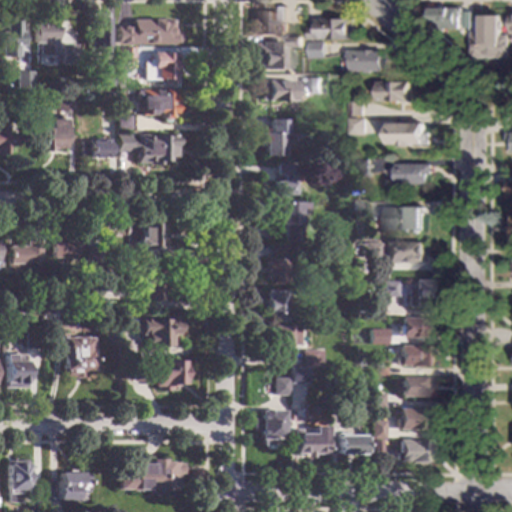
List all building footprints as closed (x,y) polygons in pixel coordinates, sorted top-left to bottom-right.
[(287,23),(284,23),(284,36),(276,36),(276,37),(256,37),(256,13),(276,13),(276,15),(280,15),(280,9),(287,9),(287,23)] [(470,11),(471,27),(462,27),(462,15),(458,15),(459,31),(434,31),(434,24),(429,24),(429,20),(428,20),(428,15),(429,15),(429,10),(470,11)] [(103,21),(104,21),(104,53),(101,53),(101,56),(89,56),(89,53),(85,53),(85,21),(88,21),(88,16),(103,16),(103,21)] [(160,22),(170,22),(170,34),(173,34),(177,37),(177,44),(173,48),(165,48),(165,47),(111,47),(111,28),(128,28),(128,22),(147,22),(147,21),(160,21),(160,22)] [(355,41),(309,41),(309,30),(316,30),(316,21),(355,21),(355,41)] [(53,29),(55,29),(55,38),(53,38),(53,45),(29,45),(29,22),(53,22),(53,29)] [(13,35),(16,35),(16,48),(14,48),(15,58),(11,58),(11,59),(0,59),(0,23),(12,23),(13,35)] [(486,35),(492,35),(492,39),(498,39),(498,37),(509,37),(509,60),(472,60),(471,34),(486,34),(486,35)] [(302,50),(287,49),(288,39),(302,39),(302,50)] [(282,57),(288,57),(288,67),(284,67),(284,72),(254,72),(254,63),(248,63),(248,45),(255,45),(255,44),(282,44),(282,57)] [(324,60),(307,60),(307,44),(324,44),(324,60)] [(131,65),(114,65),(114,50),(131,50),(131,65)] [(383,53),(383,55),(389,55),(389,72),(383,72),(383,74),(371,74),(371,75),(364,75),(364,74),(350,74),(350,64),(347,64),(347,53),(383,53)] [(173,64),(172,64),(172,86),(160,86),(160,82),(154,82),(154,83),(139,83),(138,61),(148,61),(147,55),(173,54),(173,64)] [(44,66),(42,66),(42,70),(31,70),(31,66),(30,66),(30,56),(44,56),(44,66)] [(26,93),(17,93),(17,69),(26,69),(26,93)] [(96,87),(110,87),(110,71),(95,71),(96,87)] [(321,96),(304,96),(304,79),(321,79),(321,96)] [(290,89),(292,89),(292,96),(290,96),(290,103),(256,103),(256,84),(290,83),(290,89)] [(410,96),(412,96),(412,104),(398,104),(397,105),(393,105),(392,103),(377,104),(377,98),(374,98),(374,92),(377,92),(377,84),(411,84),(410,96)] [(169,97),(174,97),(174,115),(169,115),(169,120),(166,120),(166,122),(164,125),(159,125),(158,123),(158,119),(136,118),(136,112),(135,111),(135,103),(133,103),(131,98),(131,95),(133,92),(169,92),(169,97)] [(69,112),(59,112),(59,95),(69,95),(69,112)] [(111,110),(98,110),(98,96),(111,96),(111,110)] [(362,104),(362,118),(347,118),(347,103),(362,104)] [(129,117),(129,133),(126,133),(126,132),(112,132),(112,118),(126,118),(126,117),(129,117)] [(364,137),(347,137),(347,120),(364,120),(364,137)] [(281,136),(287,136),(286,144),(281,144),(281,158),(260,157),(260,135),(265,135),(266,122),(281,122),(281,136)] [(424,126),(424,135),(429,135),(429,147),(411,147),(411,148),(400,148),(400,146),(388,146),(388,137),(386,137),(386,132),(388,132),(388,125),(424,126)] [(3,135),(11,135),(11,148),(3,148),(3,156),(0,156),(0,128),(3,128),(3,135)] [(60,151),(51,151),(51,153),(32,153),(32,130),(60,130),(60,151)] [(174,139),(177,142),(177,146),(174,149),(175,149),(175,159),(168,159),(168,163),(159,163),(159,167),(146,167),(146,165),(132,165),(132,153),(112,153),(112,136),(126,136),(126,144),(132,144),(132,136),(174,136),(174,139)] [(104,161),(82,161),(82,159),(76,160),(75,144),(82,144),(82,143),(104,143),(104,161)] [(368,162),(368,175),(345,175),(345,161),(368,162)] [(288,184),(289,184),(289,198),(281,197),(281,200),(277,200),(277,198),(270,197),(270,184),(280,184),(280,177),(273,177),(273,166),(289,166),(288,184)] [(431,177),(426,177),(426,186),(395,186),(395,166),(431,166),(431,177)] [(363,205),(363,220),(348,220),(348,204),(363,205)] [(293,205),(300,205),(300,218),(293,218),(293,245),(277,245),(277,227),(269,227),(269,226),(265,226),(265,219),(269,219),(269,205),(293,205)] [(424,210),(424,233),(420,233),(417,235),(412,235),(410,233),(388,232),(389,209),(424,210)] [(159,233),(161,233),(161,242),(159,242),(159,248),(163,248),(163,261),(137,261),(137,250),(134,250),(134,239),(137,239),(137,225),(159,225),(159,233)] [(70,261),(58,261),(58,266),(47,266),(47,261),(44,261),(44,243),(70,242),(70,261)] [(34,266),(16,266),(16,275),(2,275),(2,248),(19,248),(19,243),(34,243),(34,266)] [(423,256),(425,256),(425,265),(382,265),(382,244),(423,244),(423,256)] [(377,260),(361,260),(361,245),(377,245),(377,260)] [(98,264),(82,264),(82,247),(98,247),(98,264)] [(287,262),(290,262),(290,277),(282,277),(282,284),(260,284),(260,261),(267,261),(267,248),(287,248),(287,262)] [(154,266),(159,266),(159,285),(154,284),(154,304),(137,304),(137,292),(128,292),(128,266),(154,265),(154,266)] [(98,285),(81,285),(81,267),(98,267),(98,285)] [(39,292),(28,293),(28,276),(39,276),(39,292)] [(429,294),(431,294),(431,300),(429,300),(429,309),(403,309),(403,291),(407,291),(407,282),(429,283),(429,294)] [(394,299),(378,299),(378,284),(394,284),(394,299)] [(282,299),(287,299),(287,315),(282,315),(282,325),(266,325),(266,315),(261,315),(261,292),(283,292),(282,299)] [(59,316),(41,316),(41,300),(59,300),(59,316)] [(174,337),(168,337),(168,349),(141,350),(141,349),(139,349),(139,337),(135,337),(135,321),(160,321),(160,318),(174,318),(174,337)] [(433,340),(397,340),(397,338),(395,338),(395,329),(397,329),(397,320),(433,320),(433,340)] [(283,339),(288,339),(288,346),(283,346),(283,356),(264,356),(264,329),(283,329),(283,339)] [(39,351),(22,351),(22,336),(39,336),(39,351)] [(64,340),(88,339),(89,373),(78,373),(78,380),(58,380),(58,359),(55,359),(55,353),(56,353),(56,340),(57,340),(57,336),(64,336),(64,340)] [(381,347),(364,347),(364,338),(381,338),(381,347)] [(434,368),(418,368),(418,370),(407,370),(407,368),(395,368),(395,367),(392,368),(392,359),(395,359),(395,348),(434,348),(434,368)] [(317,368),(295,368),(295,353),(317,353),(317,368)] [(16,358),(21,358),(21,363),(22,363),(22,390),(0,390),(0,356),(10,356),(10,358),(11,358),(11,354),(16,354),(16,358)] [(181,370),(182,371),(182,379),(181,381),(181,386),(170,386),(170,388),(164,388),(164,392),(152,392),(152,388),(147,388),(147,383),(125,383),(125,364),(137,364),(137,363),(151,363),(151,365),(158,364),(158,362),(181,362),(181,370)] [(383,364),(383,378),(367,378),(367,363),(383,364)] [(302,385),(283,385),(283,370),(302,370),(302,385)] [(348,395),(329,395),(330,377),(348,377),(348,395)] [(283,398),(267,398),(267,380),(283,380),(283,398)] [(432,394),(425,394),(425,400),(396,400),(397,380),(432,380),(432,394)] [(381,411),(367,411),(367,396),(382,396),(381,411)] [(312,408),(315,411),(315,414),(312,417),(309,418),(306,416),(305,412),(307,408),(312,408)] [(427,424),(429,424),(429,435),(415,435),(415,432),(395,432),(395,430),(392,430),(392,420),(395,420),(395,411),(427,411),(427,424)] [(277,420),(280,420),(280,424),(282,424),(282,429),(280,429),(280,432),(277,432),(277,442),(274,442),(274,448),(272,448),(269,450),(263,451),(258,448),(256,448),(256,442),(253,442),(253,434),(247,434),(247,421),(253,421),(253,412),(277,413),(277,420)] [(382,442),(368,442),(368,423),(382,423),(382,442)] [(321,456),(308,457),(308,460),(301,460),(301,456),(290,456),(290,450),(288,450),(288,432),(291,432),(291,430),(294,430),(294,432),(295,432),(295,436),(307,436),(307,429),(321,429),(321,456)] [(354,438),(359,438),(359,439),(364,439),(364,456),(359,456),(359,457),(349,457),(349,459),(343,459),(343,457),(332,457),(332,436),(354,436),(354,438)] [(428,456),(429,456),(429,466),(415,466),(415,465),(407,465),(407,464),(395,464),(395,463),(392,463),(392,455),(395,455),(395,442),(428,442),(428,456)] [(379,459),(367,459),(367,443),(379,443),(379,459)] [(159,465),(172,465),(172,466),(178,466),(178,476),(173,476),(174,493),(170,493),(170,494),(167,498),(149,498),(147,496),(147,493),(113,493),(113,475),(129,475),(128,465),(145,465),(145,462),(159,462),(159,465)] [(23,466),(24,466),(24,479),(27,479),(27,490),(24,490),(24,493),(22,493),(22,496),(17,496),(17,505),(4,505),(4,496),(3,496),(3,493),(1,493),(1,466),(2,466),(2,463),(23,463),(23,466)] [(72,475),(83,475),(83,495),(73,495),(73,503),(59,504),(59,502),(53,502),(53,487),(54,485),(55,485),(55,475),(65,475),(65,473),(72,473),(72,475)]
